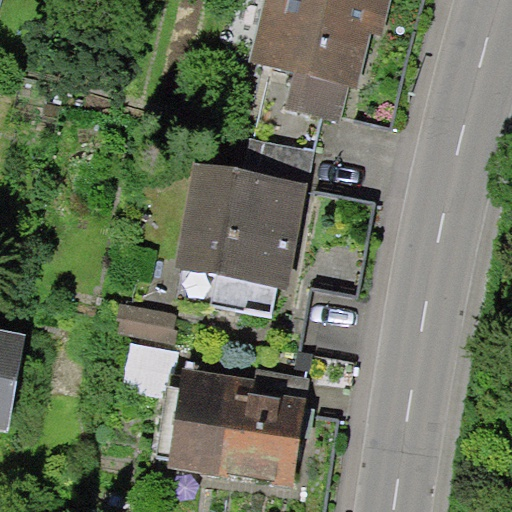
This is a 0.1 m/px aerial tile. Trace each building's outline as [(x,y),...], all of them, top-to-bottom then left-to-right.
[(263,0),(249,62),(293,72),(285,108),(341,121),(349,86),(358,89),(371,32),(383,35),(391,0),(263,0)] [(248,140),(243,172),(308,183),(313,151),(248,140)] [(243,172),(193,164),(175,269),(289,288),(308,183),(243,172)] [(181,326),(120,313),(114,342),(173,354),(181,326)] [(25,345),(0,341),(0,441),(8,443),(25,345)] [(246,388),(185,375),(166,469),(288,493),(311,377),(251,365),(246,388)]
